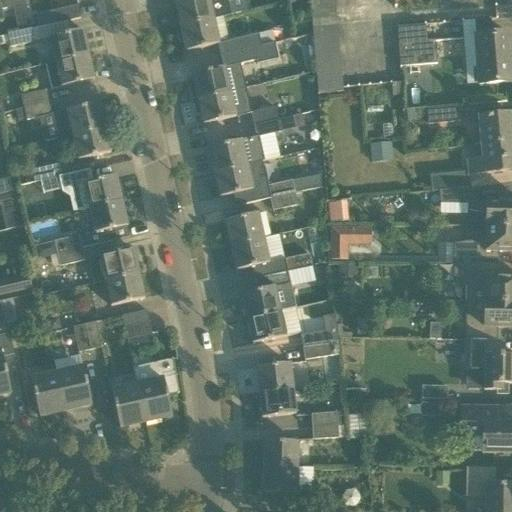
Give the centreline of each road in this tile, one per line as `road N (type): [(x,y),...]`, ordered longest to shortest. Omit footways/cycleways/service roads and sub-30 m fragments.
road 1 (residential): [(207,473),(183,286),(114,0)]
road 2 (residential): [(207,473),(0,451)]
